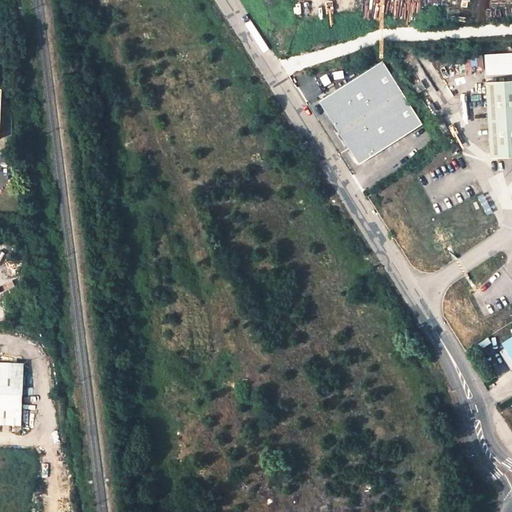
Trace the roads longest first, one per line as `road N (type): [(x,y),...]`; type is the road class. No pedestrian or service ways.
road 1 (residential): [(229,0),(472,393),(482,437)]
road 2 (unknown): [(419,308),(511,224)]
